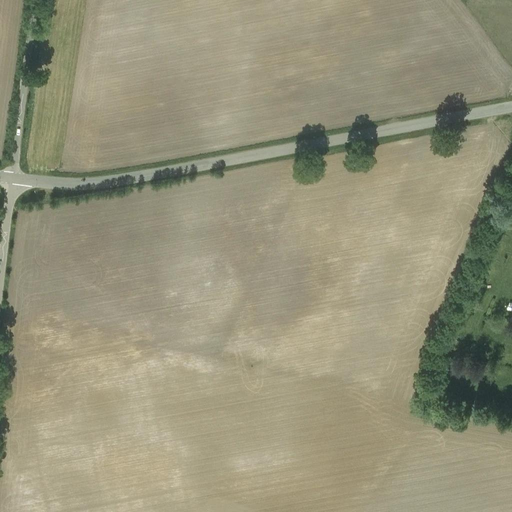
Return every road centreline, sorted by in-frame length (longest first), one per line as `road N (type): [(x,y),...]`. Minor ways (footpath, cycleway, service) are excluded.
road 1 (tertiary): [(12,178),(118,181),(511,108)]
road 2 (unclassified): [(12,178),(33,0)]
